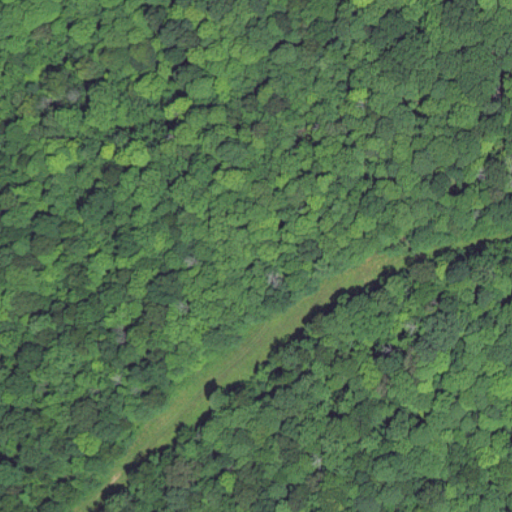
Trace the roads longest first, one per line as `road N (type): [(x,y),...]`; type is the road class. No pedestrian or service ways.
road 1 (residential): [(297,0),(257,66),(0,152)]
road 2 (residential): [(0,317),(119,260)]
